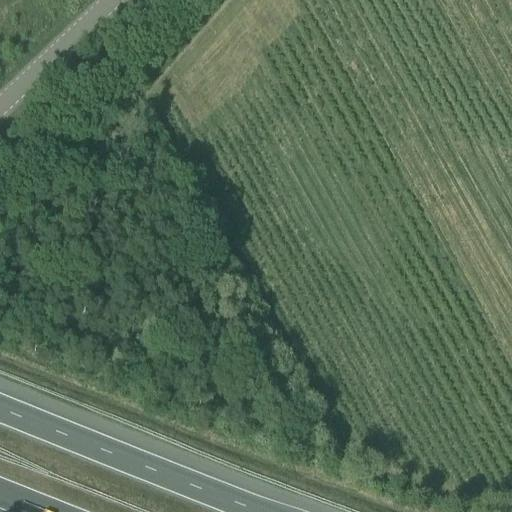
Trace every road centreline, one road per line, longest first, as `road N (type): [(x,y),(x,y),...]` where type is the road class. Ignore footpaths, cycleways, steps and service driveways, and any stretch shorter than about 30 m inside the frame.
road 1 (motorway): [(260,511),(0,402)]
road 2 (tertiary): [(0,106),(113,0)]
